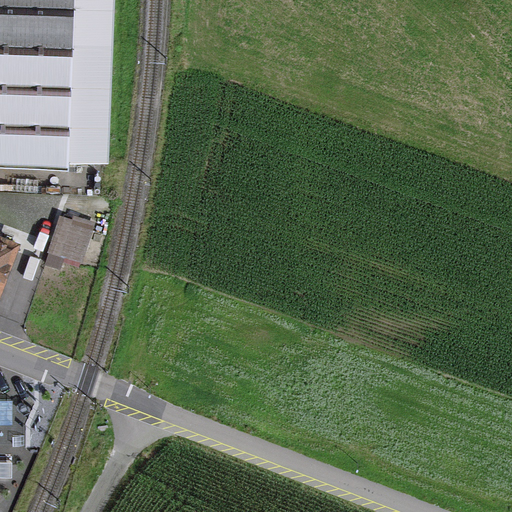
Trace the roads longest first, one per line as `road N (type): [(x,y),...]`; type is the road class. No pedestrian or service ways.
road 1 (residential): [(433,511),(150,408)]
road 2 (residential): [(150,408),(0,351)]
